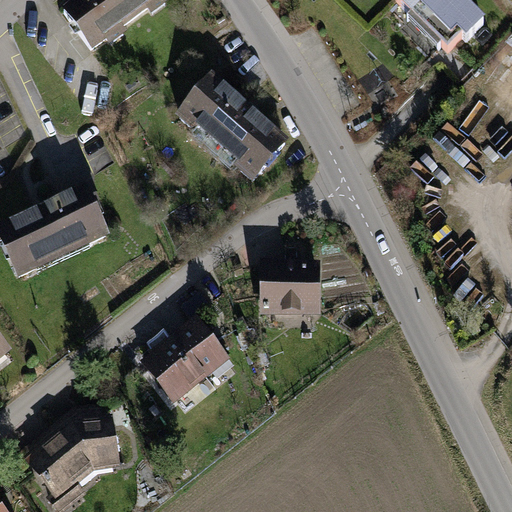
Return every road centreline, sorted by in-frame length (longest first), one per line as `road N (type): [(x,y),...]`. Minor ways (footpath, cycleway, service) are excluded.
road 1 (residential): [(0,425),(245,230),(349,189)]
road 2 (unclassified): [(409,309),(508,511)]
road 3 (residential): [(235,0),(349,189)]
road 4 (residential): [(349,189),(409,309)]
